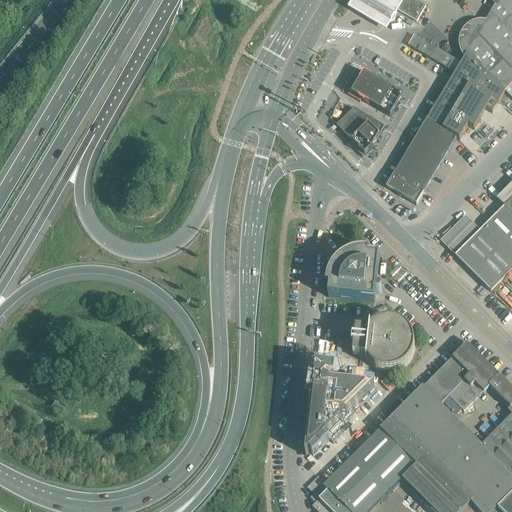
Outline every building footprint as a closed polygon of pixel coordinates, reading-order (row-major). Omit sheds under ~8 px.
[(354,0),(349,10),(386,31),(397,11),(403,0),(354,0)] [(403,0),(397,11),(398,11),(417,22),(426,7),(414,0),(403,0)] [(511,34),(511,0),(499,0),(496,4),(491,13),(511,34)] [(481,30),(481,31),(477,36),(471,46),(496,71),(510,85),(511,82),(511,34),(491,13),(486,22),(481,30)] [(432,46),(426,56),(430,59),(436,48),(432,46)] [(486,110),(492,114),(505,92),(467,54),(427,121),(456,138),(460,140),(468,126),(474,130),(486,110)] [(364,75),(352,96),(358,99),(357,101),(360,104),(361,102),(391,119),(403,98),(399,96),(400,94),(396,91),(395,93),(379,84),(381,82),(377,79),(375,81),(364,75)] [(354,111),(336,127),(354,146),(351,149),(362,159),(371,151),(384,129),(354,111)] [(416,205),(456,138),(427,121),(387,188),(416,205)] [(443,244),(491,292),(511,271),(511,215),(504,208),(481,232),(468,219),(443,244)] [(331,270),(330,272),(329,274),(329,276),(328,278),(327,280),(327,282),(326,285),(326,287),(330,287),(328,298),(374,303),(375,293),(379,294),(380,294),(381,293),(382,292),(382,291),(382,290),(381,289),(380,288),(376,288),(380,257),(369,256),(370,252),(367,252),(365,252),(363,252),(361,252),(359,252),(357,252),(355,253),(353,253),(350,254),(348,255),(346,256),(344,257),(342,258),(341,260),(339,261),(337,263),(336,264),(334,266),(333,267),(332,269),(331,270)] [(356,330),(355,340),(353,340),(353,341),(355,341),(355,346),(353,345),(353,346),(354,346),(353,356),(367,358),(367,362),(368,362),(368,361),(369,362),(370,364),(371,365),(372,366),(373,367),(374,368),(375,369),(377,369),(380,371),(381,371),(383,372),(384,372),(386,372),(387,373),(389,373),(390,373),(392,373),(393,372),(395,372),(397,372),(398,371),(400,370),(401,370),(402,369),(405,367),(406,366),(407,365),(408,364),(409,363),(410,361),(411,360),(412,359),(413,357),(413,356),(414,354),(414,353),(414,351),(415,349),(415,348),(415,346),(415,345),(414,343),(414,341),(414,340),(413,338),(413,337),(412,336),(411,334),(410,333),(409,331),(408,330),(407,329),(406,328),(405,327),(404,326),(402,325),(401,324),(399,324),(398,323),(396,323),(395,322),(392,322),(390,322),(387,322),(384,322),(382,322),(381,323),(379,323),(378,324),(376,325),(375,326),(374,327),(373,328),(371,329),(372,328),(371,327),(370,332),(356,330)] [(464,343),(459,338),(453,343),(458,348),(464,343)] [(467,346),(423,389),(440,406),(449,398),(453,401),(462,411),(464,413),(481,396),(482,396),(490,388),(511,409),(511,407),(511,389),(468,345),(467,346)] [(323,387),(324,382),(315,381),(313,392),(315,393),(315,396),(313,396),(306,456),(341,422),(342,415),(347,416),(372,391),(375,388),(329,383),(329,388),(323,387)] [(494,511),(511,494),(511,478),(481,447),(440,406),(423,389),(325,486),(324,485),(310,499),(315,505),(312,508),(316,511),(371,511),(402,481),(432,511),(463,511),(471,505),(476,511),(494,511)] [(55,402),(53,406),(51,408),(61,414),(64,408),(55,402)] [(511,415),(511,416),(481,447),(511,478),(511,407),(511,409),(508,412),(511,415)] [(319,477),(307,488),(313,494),(324,483),(319,477)] [(511,511),(511,494),(494,511),(511,511)]
